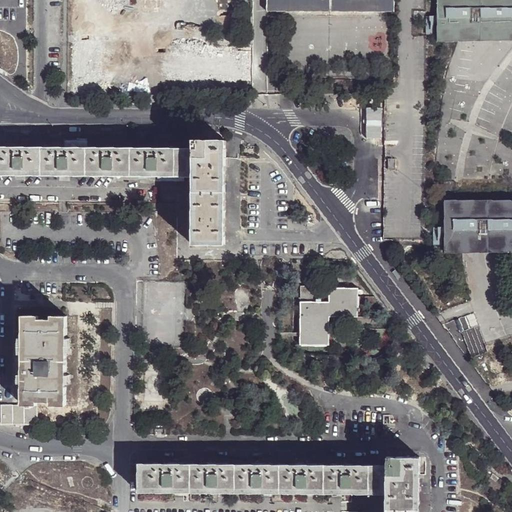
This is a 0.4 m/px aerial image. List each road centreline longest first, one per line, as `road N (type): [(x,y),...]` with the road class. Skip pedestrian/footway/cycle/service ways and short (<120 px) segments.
road 1 (residential): [(42,116),(233,119),(260,128),(511,455)]
road 2 (residential): [(121,447),(417,447)]
road 3 (residential): [(0,262),(8,269),(119,275),(121,447)]
road 4 (residential): [(121,447),(0,439)]
